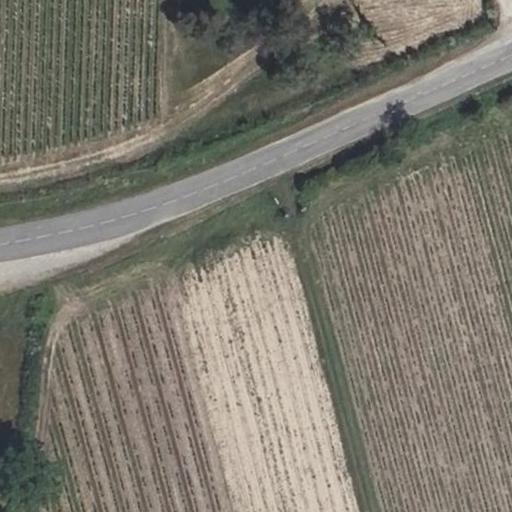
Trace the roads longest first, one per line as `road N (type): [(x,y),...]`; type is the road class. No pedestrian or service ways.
road 1 (tertiary): [(0,243),(153,208),(511,53)]
road 2 (track): [(345,0),(128,148),(0,176)]
